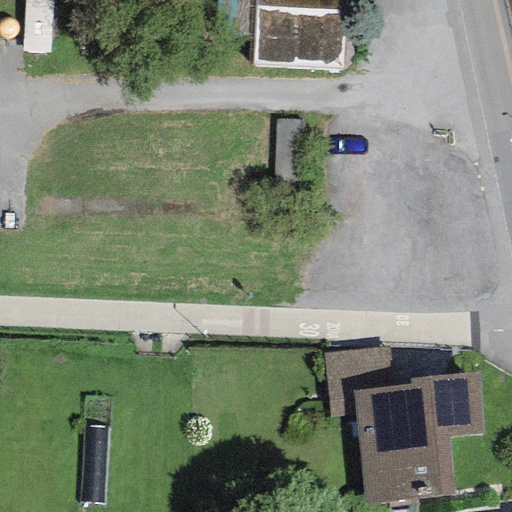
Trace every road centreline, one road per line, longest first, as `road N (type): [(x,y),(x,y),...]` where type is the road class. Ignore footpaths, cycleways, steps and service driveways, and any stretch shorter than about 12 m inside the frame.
road 1 (unclassified): [(0,310),(511,327)]
road 2 (residential): [(484,0),(511,148)]
